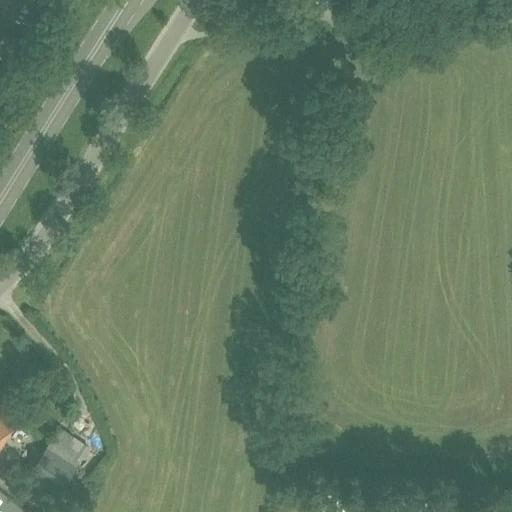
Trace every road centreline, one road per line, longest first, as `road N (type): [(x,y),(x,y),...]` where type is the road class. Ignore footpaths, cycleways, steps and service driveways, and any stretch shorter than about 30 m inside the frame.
road 1 (unclassified): [(0,286),(75,189),(195,0)]
road 2 (primary): [(0,210),(132,0)]
